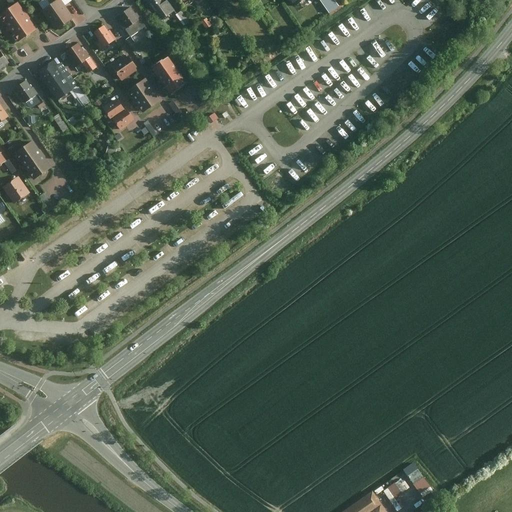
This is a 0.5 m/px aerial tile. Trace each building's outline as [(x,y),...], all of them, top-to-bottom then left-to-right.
[(61,0),(57,0),(41,11),(56,32),(75,19),(61,0)] [(168,2),(166,3),(163,0),(144,0),(143,1),(147,7),(151,5),(155,10),(154,11),(162,22),(175,13),(168,2)] [(333,0),(321,0),(320,1),(330,15),(339,9),(333,0)] [(420,13),(430,23),(441,12),(431,2),(420,13)] [(1,15),(19,43),(38,31),(20,3),(1,15)] [(131,8),(115,18),(128,39),(144,29),(131,8)] [(189,24),(183,12),(176,16),(183,27),(189,24)] [(156,32),(149,21),(142,25),(149,36),(156,32)] [(106,26),(94,33),(104,50),(116,42),(106,26)] [(88,57),(80,44),(68,51),(78,67),(83,64),(89,74),(96,70),(88,57)] [(0,51),(0,71),(10,65),(0,51)] [(128,55),(111,65),(121,81),(138,71),(128,55)] [(168,56),(152,67),(172,95),(187,85),(168,56)] [(57,59),(36,73),(55,102),(77,88),(57,59)] [(160,101),(145,80),(129,91),(144,112),(160,101)] [(26,81),(15,89),(25,104),(36,96),(26,81)] [(37,104),(40,110),(47,106),(44,100),(37,104)] [(113,119),(125,110),(118,100),(111,105),(110,103),(103,108),(111,120),(113,119)] [(0,102),(0,123),(9,118),(0,102)] [(125,110),(113,119),(121,130),(127,125),(126,124),(133,119),(126,109),(125,110)] [(211,122),(219,117),(216,112),(208,117),(211,122)] [(50,167),(32,142),(15,155),(34,179),(50,167)] [(258,143),(249,148),(253,156),(262,152),(258,143)] [(117,154),(118,146),(109,145),(108,153),(117,154)] [(213,162),(195,175),(198,180),(216,167),(213,162)] [(279,171),(273,162),(262,170),(268,178),(279,171)] [(130,171),(135,178),(143,172),(137,165),(130,171)] [(20,180),(5,189),(15,203),(29,194),(20,180)] [(423,496),(434,489),(414,461),(404,468),(423,496)] [(383,485),(385,488),(400,479),(398,475),(383,485)] [(384,491),(392,501),(408,490),(400,479),(384,491)] [(344,511),(388,511),(383,504),(374,491),(344,511)]
